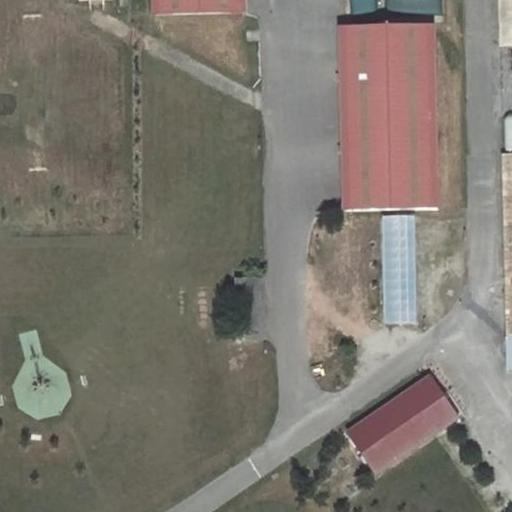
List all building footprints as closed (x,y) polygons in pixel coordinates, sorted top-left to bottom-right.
[(246,12),(245,0),(154,0),(154,13),(242,12),(246,12)] [(511,0),(499,0),(500,42),(511,45),(511,153),(503,157),(507,334),(507,370),(511,389),(511,0)] [(437,206),(433,26),(341,27),(344,208),(437,206)] [(417,325),(416,216),(381,216),(383,325),(417,325)] [(266,339),(265,279),(239,279),(239,339),(266,339)] [(462,423),(428,376),(348,431),(377,474),(437,432),(441,438),(462,423)]
